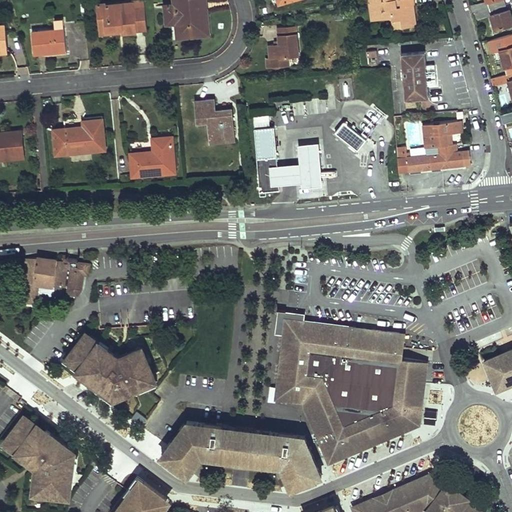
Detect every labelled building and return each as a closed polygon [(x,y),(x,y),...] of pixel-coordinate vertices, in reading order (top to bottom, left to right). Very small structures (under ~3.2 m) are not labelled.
[(144,0),(133,1),(133,3),(134,12),(122,13),(121,4),(105,6),(105,14),(100,15),(102,31),(122,29),(122,32),(122,33),(136,32),(136,29),(146,28),(144,0)] [(177,23),(178,35),(191,33),(190,30),(203,29),(202,11),(193,12),(192,4),(207,2),(206,0),(174,0),(175,4),(165,5),(167,24),(177,23)] [(369,0),(372,20),(393,18),(393,21),(400,20),(401,28),(411,26),(408,6),(403,6),(397,7),(395,0),(369,0)] [(486,0),(486,1),(477,4),(479,11),(505,4),(503,0),(486,0)] [(178,35),(178,38),(210,35),(207,2),(192,4),(193,12),(202,11),(203,29),(190,30),(191,33),(178,35)] [(133,3),(121,4),(122,13),(134,12),(133,3)] [(491,16),(494,29),(511,24),(511,18),(511,15),(508,15),(507,11),(505,4),(479,11),(477,11),(479,19),(491,16)] [(414,5),(408,6),(411,26),(417,26),(414,5)] [(64,19),(55,19),(56,29),(32,31),(35,54),(48,52),(49,56),(67,55),(64,19)] [(400,20),(393,21),(394,29),(401,28),(400,20)] [(298,56),(296,25),(278,27),(279,41),(279,43),(274,44),(269,44),(270,58),(271,67),(289,66),(288,57),(298,56)] [(511,46),(500,50),(505,67),(488,71),(490,79),(507,74),(511,72),(511,46)] [(425,51),(401,53),(405,99),(428,97),(427,81),(424,81),(423,67),(426,67),(425,51)] [(511,72),(507,74),(490,79),(492,85),(509,81),(511,92),(511,72)] [(216,110),(215,99),(195,101),(197,123),(209,122),(210,138),(220,137),(220,133),(234,132),(232,109),(222,109),(222,112),(216,113),(216,110)] [(269,109),(250,110),(251,117),(270,115),(269,109)] [(79,126),(53,129),(56,154),(106,150),(103,119),(83,120),(84,126),(84,129),(79,130),(79,126)] [(403,158),(398,158),(400,173),(423,170),(425,167),(428,167),(431,169),(443,168),(443,166),(447,165),(449,167),(471,164),(470,150),(457,152),(456,144),(452,144),(452,137),(447,137),(447,134),(451,133),(458,133),(457,121),(439,123),(440,126),(434,127),(434,123),(423,124),(426,147),(435,146),(436,154),(426,155),(412,157),(411,153),(407,153),(406,147),(402,147),(403,158)] [(341,126),(336,133),(358,151),(363,145),(367,140),(345,122),(341,126)] [(255,128),(258,158),(258,167),(260,186),(261,195),(266,194),(266,190),(279,189),(279,184),(277,165),(274,126),(255,128)] [(1,132),(0,132),(0,160),(25,157),(22,135),(2,137),(1,132)] [(220,137),(210,138),(211,144),(235,142),(234,132),(220,133),(220,137)] [(155,152),(131,155),(133,176),(176,172),(172,137),(153,139),(155,152)] [(323,185),(319,143),(299,145),(300,163),(277,165),(279,184),(301,182),(302,187),(323,185)] [(435,146),(426,147),(426,155),(436,154),(435,146)] [(69,260),(38,256),(26,257),(23,281),(27,281),(25,302),(39,304),(42,283),(65,286),(65,285),(68,285),(68,289),(72,294),(77,295),(82,289),(84,275),(89,275),(90,264),(69,261),(69,260)] [(288,308),(279,307),(276,331),(285,332),(287,316),(291,317),(306,318),(307,311),(288,308)] [(291,317),(287,316),(285,332),(278,385),(277,397),(304,400),(327,455),(342,449),(361,441),(379,433),(408,421),(416,418),(418,406),(424,407),(426,396),(428,374),(429,361),(404,358),(407,331),(306,318),(291,317)] [(119,357),(94,338),(93,340),(87,336),(70,358),(82,367),(89,373),(99,380),(106,386),(103,389),(115,398),(147,385),(145,381),(155,377),(142,348),(119,357)] [(475,356),(472,349),(461,354),(464,360),(475,356)] [(502,352),(484,360),(492,377),(498,391),(511,385),(511,350),(503,354),(502,352)] [(82,367),(70,358),(67,361),(79,371),(82,367)] [(99,380),(89,373),(86,376),(96,384),(99,380)] [(156,381),(155,377),(145,381),(147,385),(156,381)] [(115,398),(103,389),(101,392),(113,401),(115,398)] [(330,462),(423,422),(424,407),(418,406),(416,418),(408,421),(379,433),(361,441),(342,449),(327,455),(330,462)] [(77,452),(57,437),(54,441),(44,434),(37,429),(38,427),(31,422),(29,424),(23,420),(6,442),(26,456),(24,457),(38,468),(34,493),(71,497),(77,452)] [(188,421),(186,420),(159,455),(183,472),(184,470),(162,455),(188,421)] [(188,421),(162,455),(184,470),(197,453),(199,450),(204,451),(236,455),(244,456),(252,457),(272,459),(280,460),(284,461),(286,461),(298,485),(317,477),(322,474),(305,434),(258,429),(255,428),(247,428),(239,427),(236,426),(188,421)] [(57,437),(48,430),(44,434),(54,441),(57,437)] [(26,456),(6,442),(3,445),(22,460),(24,457),(26,456)] [(197,453),(184,470),(183,472),(188,476),(202,457),(236,461),(243,462),(251,463),(283,467),(292,487),(298,485),(286,461),(284,461),(280,460),(272,459),(252,457),(244,456),(236,455),(204,451),(199,450),(197,453)] [(91,456),(88,461),(95,466),(99,461),(91,456)] [(432,474),(354,507),(356,511),(361,509),(372,505),(381,501),(391,497),(403,492),(426,482),(430,481),(443,489),(447,484),(432,474)] [(146,481),(139,476),(127,492),(131,495),(138,487),(140,488),(146,481)] [(160,511),(163,509),(158,505),(165,496),(146,481),(140,488),(138,487),(131,495),(117,511),(160,511)] [(464,494),(448,483),(447,484),(443,489),(430,481),(426,482),(403,492),(391,497),(381,501),(372,505),(361,509),(356,511),(422,511),(426,511),(428,511),(482,511),(482,510),(468,500),(469,498),(464,494)] [(170,499),(165,496),(158,505),(163,509),(170,499)]
